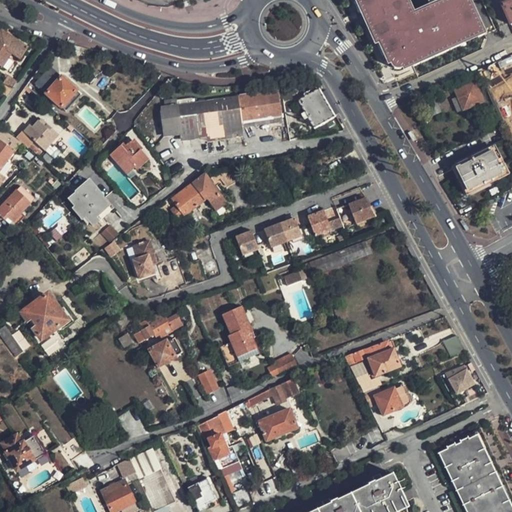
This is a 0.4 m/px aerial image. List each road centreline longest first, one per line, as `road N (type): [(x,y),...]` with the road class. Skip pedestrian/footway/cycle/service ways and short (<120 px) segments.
road 1 (residential): [(386,173),(216,239),(227,280),(135,302),(98,264),(59,291)]
road 2 (residential): [(459,304),(98,460)]
road 3 (tertiary): [(63,20),(114,46),(189,67),(270,53)]
road 4 (tertiary): [(469,264),(376,104)]
road 5 (tertiary): [(253,9),(190,28),(101,0)]
road 6 (tertiary): [(302,52),(331,75),(386,173)]
road 7 (residential): [(511,44),(376,104)]
road 8 (residential): [(412,433),(291,490)]
road 9 (residential): [(298,503),(407,450)]
